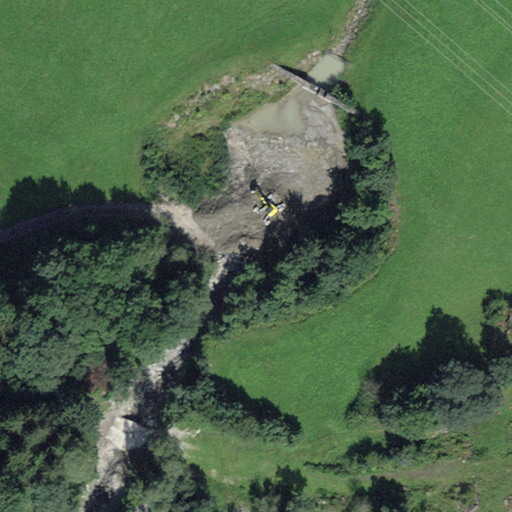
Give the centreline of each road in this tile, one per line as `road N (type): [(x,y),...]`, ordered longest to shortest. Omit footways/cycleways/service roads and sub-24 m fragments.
road 1 (track): [(0,404),(85,413),(279,483),(444,478)]
road 2 (track): [(0,236),(67,212),(165,221)]
